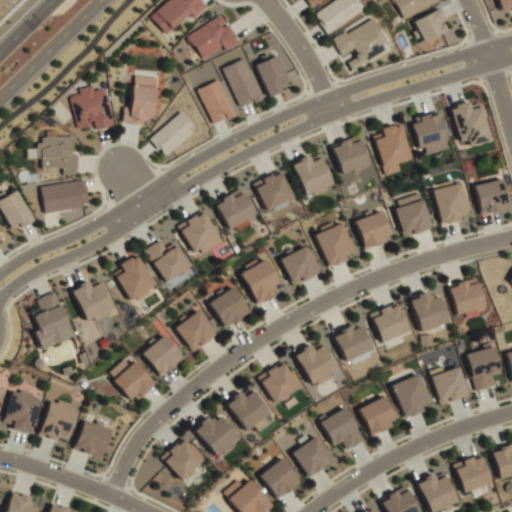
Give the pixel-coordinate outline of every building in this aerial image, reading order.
[(188,13),(193,18),(205,6),(199,0),(165,0),(148,16),(165,34),(188,13)] [(360,10),(353,0),(332,0),(312,13),(325,33),(360,10)] [(438,2),(437,0),(393,0),(401,18),(438,2)] [(511,0),(496,0),(499,11),(510,8),(511,11),(511,0)] [(420,41),(447,31),(438,9),(412,19),(420,41)] [(237,42),(227,24),(225,25),(219,16),(186,35),(200,59),(221,46),(224,50),(237,42)] [(331,38),(341,58),(343,57),(349,68),(387,50),(371,18),(331,38)] [(264,96),(280,91),(278,87),(285,84),(276,55),(253,62),(264,96)] [(238,108),(260,98),(242,58),(220,68),(238,108)] [(120,123),(142,125),(142,118),(151,119),(154,78),(131,76),(129,107),(122,107),(120,123)] [(195,89),(211,124),(233,115),(217,79),(195,89)] [(75,129),(92,126),(93,129),(112,125),(104,88),(92,90),(91,85),(77,88),(78,94),(69,96),(75,129)] [(478,102),(468,105),(467,101),(448,106),(457,142),(466,140),(467,146),(489,141),(478,102)] [(446,148),(437,111),(416,116),(418,121),(409,123),(416,149),(423,147),(425,154),(446,148)] [(147,138),(163,156),(194,130),(178,112),(147,138)] [(382,175),(398,170),(396,162),(409,158),(398,122),(378,128),(380,133),(371,136),(382,175)] [(40,168),(61,168),(61,174),(75,174),(75,154),(71,154),(70,136),(38,137),(38,148),(26,148),(26,158),(40,158),(40,168)] [(339,175),(358,168),(358,167),(366,164),(356,136),(328,146),(339,175)] [(302,197),(330,186),(317,152),(289,162),(302,197)] [(261,209),(290,200),(281,171),(252,181),(261,209)] [(506,210),(502,179),(473,184),(477,214),(506,210)] [(42,211),(86,206),(83,180),(39,185),(42,211)] [(430,190),(440,224),(458,219),(457,216),(467,213),(459,182),(430,190)] [(212,203),(226,229),(252,216),(238,189),(212,203)] [(0,212),(10,231),(31,220),(15,190),(0,197),(0,212)] [(402,237),(429,229),(419,193),(391,201),(402,237)] [(352,221),(363,249),(391,237),(379,210),(352,221)] [(219,241),(201,211),(175,226),(193,257),(219,241)] [(326,267),(346,259),(344,255),(352,252),(338,221),(311,232),(326,267)] [(187,267),(174,242),(163,248),(159,240),(143,248),(160,281),(187,267)] [(318,273),(304,245),(277,258),(291,286),(318,273)] [(127,302),(147,292),(146,288),(152,286),(137,254),(117,263),(120,270),(113,273),(127,302)] [(255,304),(274,293),(270,287),(277,283),(264,259),(238,273),(255,304)] [(84,322),(111,310),(95,278),(69,290),(84,322)] [(453,314),(482,307),(475,278),(446,285),(453,314)] [(206,303),(223,328),(248,311),(231,286),(206,303)] [(39,349),(71,336),(53,291),(34,299),(39,312),(31,316),(37,330),(32,332),(39,349)] [(437,295),(427,298),(425,293),(407,298),(418,332),(446,322),(437,295)] [(378,342),(406,331),(394,302),(367,313),(378,342)] [(173,325),(188,352),(214,336),(198,310),(173,325)] [(369,349),(358,325),(349,329),(348,327),(330,335),(343,361),(369,349)] [(139,352),(157,376),(181,359),(163,334),(139,352)] [(292,354),(309,386),(335,372),(318,340),(292,354)] [(499,373),(491,346),(463,354),(473,391),(492,386),(489,375),(499,373)] [(511,349),(503,352),(510,382),(511,381),(511,349)] [(137,396),(152,385),(134,360),(127,365),(123,360),(106,372),(126,399),(135,393),(137,396)] [(296,388),(282,361),(255,375),(269,402),(296,388)] [(438,405),(466,395),(456,366),(428,376),(438,405)] [(390,383),(400,417),(421,411),(420,406),(427,403),(418,374),(390,383)] [(245,433),(270,415),(247,386),(223,404),(245,433)] [(28,434),(39,397),(18,390),(17,393),(10,391),(1,421),(10,424),(9,428),(28,434)] [(387,421),(393,418),(382,395),(355,408),(369,436),(389,426),(387,421)] [(66,440),(76,407),(47,399),(37,434),(55,439),(56,437),(66,440)] [(341,441),(345,449),(362,440),(344,407),(317,421),(331,446),(341,441)] [(218,415),(211,421),(207,416),(191,429),(213,456),(220,450),(221,452),(237,439),(218,415)] [(107,428),(100,427),(100,424),(80,419),(73,447),(80,448),(79,453),(101,458),(107,428)] [(289,452),(306,477),(331,460),(314,435),(289,452)] [(158,458),(179,481),(201,461),(181,438),(158,458)] [(511,448),(508,450),(507,446),(489,451),(497,480),(511,475),(511,448)] [(489,482),(478,453),(450,464),(461,493),(489,482)] [(299,481),(279,457),(256,476),(276,499),(299,481)] [(432,476),(431,474),(414,482),(426,511),(429,511),(455,501),(442,472),(432,476)] [(248,479),(241,485),(236,479),(220,492),(236,511),(262,511),(270,505),(248,479)] [(377,500),(383,511),(417,511),(403,486),(377,500)] [(2,511),(33,511),(34,508),(27,506),(29,497),(8,492),(2,511)]
